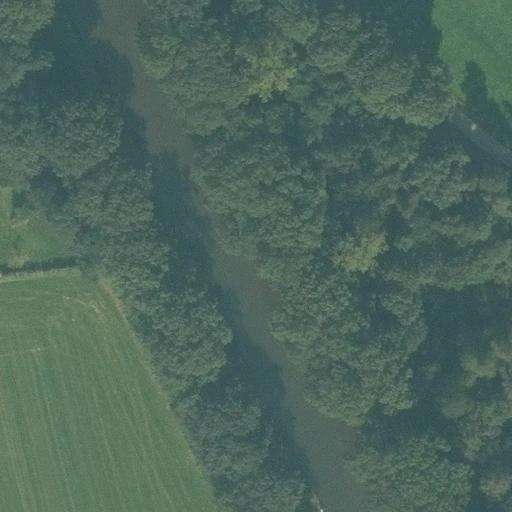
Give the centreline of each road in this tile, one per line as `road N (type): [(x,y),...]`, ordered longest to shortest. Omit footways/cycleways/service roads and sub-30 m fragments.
road 1 (track): [(304,511),(39,0)]
road 2 (track): [(511,156),(454,116),(337,0)]
